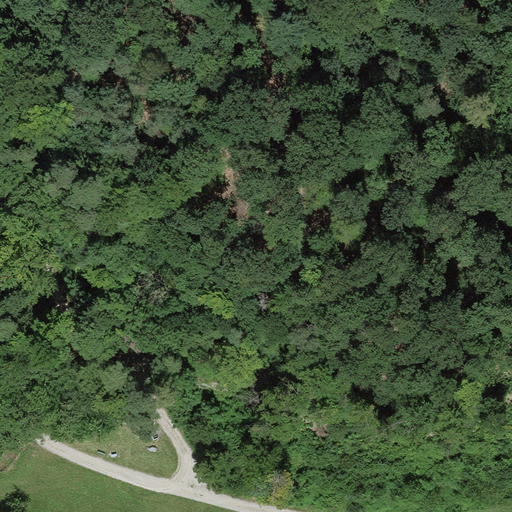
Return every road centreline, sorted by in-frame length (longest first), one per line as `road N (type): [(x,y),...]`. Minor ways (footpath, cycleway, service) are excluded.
road 1 (track): [(0,211),(69,323),(161,421),(178,458),(177,492)]
road 2 (track): [(0,413),(68,458),(177,492)]
